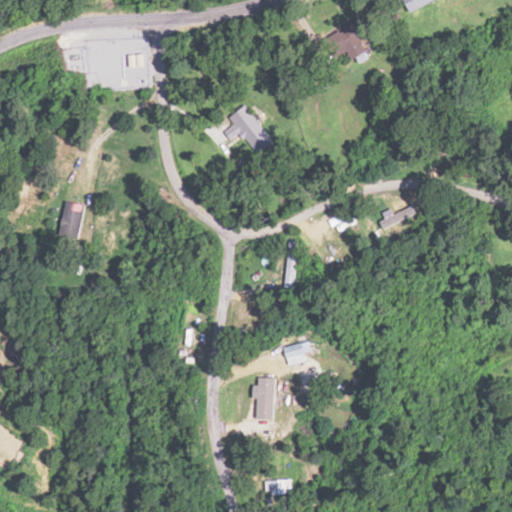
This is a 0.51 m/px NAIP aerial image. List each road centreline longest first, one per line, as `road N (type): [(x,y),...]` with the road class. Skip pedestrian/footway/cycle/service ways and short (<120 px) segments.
road 1 (residential): [(511,126),(421,124),(311,174),(227,231),(178,188),(169,164),(158,19)]
road 2 (residential): [(227,231),(213,426),(231,511)]
road 3 (residential): [(193,0),(158,19),(59,27),(0,44)]
